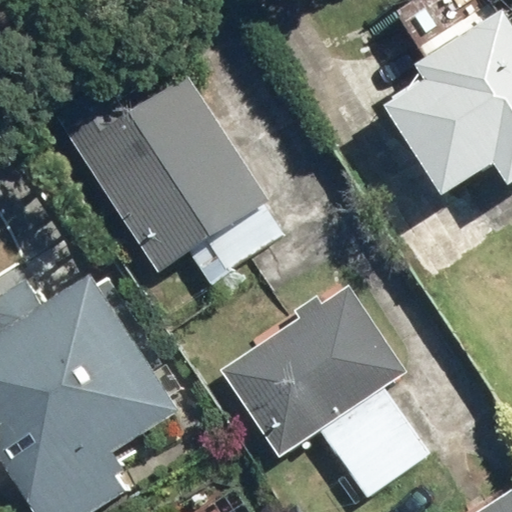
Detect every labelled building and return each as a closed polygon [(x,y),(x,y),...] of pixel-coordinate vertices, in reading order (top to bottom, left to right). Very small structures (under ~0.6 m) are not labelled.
[(432,82),(395,105),(450,194),(500,164),(511,183),(511,9),(496,20),(483,0),(422,0),(403,12),(431,58),(421,64),(432,82)] [(182,60),(68,133),(162,277),(191,258),(210,287),(287,238),(267,207),(274,202),(182,60)] [(97,273),(0,335),(0,450),(39,511),(102,511),(132,493),(121,475),(131,469),(120,451),(185,409),(97,273)] [(349,282),(222,371),(284,459),(322,432),(369,498),(432,454),(386,389),(412,371),(349,282)] [(511,511),(511,494),(485,511),(511,511)]
